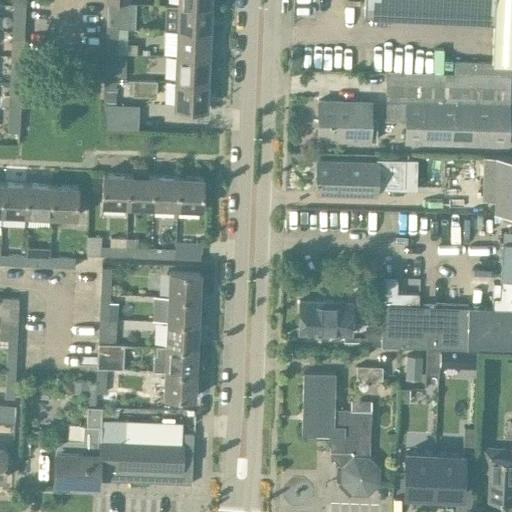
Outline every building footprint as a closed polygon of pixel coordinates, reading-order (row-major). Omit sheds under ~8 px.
[(511,62),(511,0),(364,0),(364,16),(493,20),(491,62),(511,62)] [(107,2),(106,28),(118,28),(119,3),(107,2)] [(210,6),(177,5),(176,31),(209,32),(210,6)] [(23,32),(24,7),(14,6),(12,31),(23,32)] [(106,28),(105,52),(117,53),(118,28),(106,28)] [(24,57),(25,32),(23,32),(12,31),(11,56),(22,57),(24,57)] [(176,31),(175,55),(208,57),(209,32),(176,31)] [(117,53),(105,52),(104,77),(116,78),(117,53)] [(208,57),(175,55),(174,80),(207,81),(208,57)] [(11,56),(9,81),(20,82),(22,57),(11,56)] [(508,144),(509,103),(510,103),(510,75),(386,71),(385,120),(407,121),(407,141),(508,144)] [(115,104),(116,78),(104,77),(103,103),(115,104)] [(132,77),(131,92),(156,93),(157,78),(132,77)] [(206,107),(207,81),(174,80),(173,106),(206,107)] [(19,107),(20,82),(9,81),(8,107),(19,107)] [(318,138),(371,140),(377,140),(377,117),(371,117),(371,102),(319,100),(318,138)] [(17,133),(19,107),(8,107),(7,132),(17,133)] [(511,156),(497,156),(496,200),(511,200),(511,156)] [(377,158),(377,161),(317,160),(316,192),(376,193),(377,180),(386,180),(385,186),(405,187),(405,158),(377,158)] [(101,204),(126,205),(127,173),(103,172),(101,204)] [(126,205),(151,206),(152,174),(127,173),(126,205)] [(151,206),(176,207),(177,176),(152,174),(151,206)] [(177,176),(176,207),(202,209),(203,177),(177,176)] [(1,214),(26,215),(27,183),(2,182),(1,214)] [(52,184),(27,183),(26,215),(51,216),(52,184)] [(78,185),(52,184),(51,216),(76,217),(75,234),(88,234),(90,191),(78,190),(78,185)] [(87,255),(125,256),(125,238),(125,246),(101,245),(101,236),(87,235),(87,255)] [(125,238),(125,256),(149,258),(149,247),(138,247),(138,238),(125,237),(125,238)] [(149,247),(149,258),(175,259),(175,242),(175,241),(174,248),(149,247)] [(511,242),(502,241),(500,279),(500,280),(511,280),(511,242)] [(175,242),(175,259),(200,260),(201,242),(175,242)] [(0,262),(24,264),(24,255),(0,253),(0,262)] [(49,265),(49,256),(24,255),(24,264),(49,265)] [(75,257),(49,256),(49,265),(74,266),(75,257)] [(100,292),(110,292),(112,267),(101,267),(100,292)] [(168,295),(199,296),(200,270),(169,269),(168,295)] [(383,303),(382,346),(417,347),(417,335),(423,335),(423,315),(417,315),(418,304),(418,294),(397,293),(398,277),(384,276),(383,303)] [(417,335),(417,347),(425,347),(426,347),(432,347),(486,349),(511,349),(511,280),(500,280),(499,296),(493,296),(492,306),(480,306),(430,304),(427,304),(418,304),(417,315),(423,315),(423,335),(417,335)] [(100,292),(99,317),(109,317),(110,292),(100,292)] [(168,295),(167,320),(198,321),(199,296),(168,295)] [(0,323),(0,324),(17,325),(19,298),(1,297),(0,323)] [(352,335),(352,303),(299,301),(298,332),(352,335)] [(109,317),(99,317),(98,342),(108,342),(109,317)] [(167,320),(166,344),(166,345),(197,346),(198,321),(167,320)] [(7,348),(16,348),(17,325),(0,324),(0,347),(7,348)] [(125,343),(108,342),(98,342),(96,367),(107,367),(107,368),(124,369),(125,343)] [(165,370),(196,371),(197,346),(166,345),(166,344),(156,344),(156,355),(153,355),(152,370),(165,370)] [(438,374),(439,348),(426,347),(425,374),(438,374)] [(6,374),(15,375),(16,348),(7,348),(6,374)] [(420,378),(421,355),(407,355),(406,376),(420,378)] [(382,366),(355,365),(355,379),(382,379),(382,366)] [(107,367),(96,367),(95,393),(105,393),(107,368),(107,367)] [(196,371),(165,370),(163,396),(195,397),(196,371)] [(15,375),(6,374),(4,398),(13,399),(15,375)] [(330,434),(351,435),(352,414),(333,413),(334,377),(303,376),(300,438),(330,440),(330,434)] [(16,405),(0,404),(0,421),(15,422),(16,405)] [(87,405),(86,406),(85,425),(83,424),(82,439),(66,439),(66,440),(59,442),(57,445),(55,453),(53,481),(97,483),(97,480),(100,425),(101,419),(102,406),(87,405)] [(371,414),(352,414),(351,435),(330,434),(330,440),(330,456),(343,468),(340,471),(340,485),(351,497),(368,498),(379,487),(379,471),(368,461),(371,414)] [(101,419),(100,425),(97,480),(191,484),(193,432),(182,432),(181,444),(158,443),(159,427),(126,426),(126,420),(101,419)] [(475,450),(476,426),(464,426),(463,450),(475,450)] [(511,443),(511,444),(511,455),(489,454),(487,497),(511,498),(511,443)] [(430,494),(433,495),(434,453),(406,451),(404,493),(415,494),(415,497),(430,498),(430,494)] [(463,454),(434,453),(433,495),(435,495),(435,498),(450,499),(450,495),(461,496),(463,454)]
